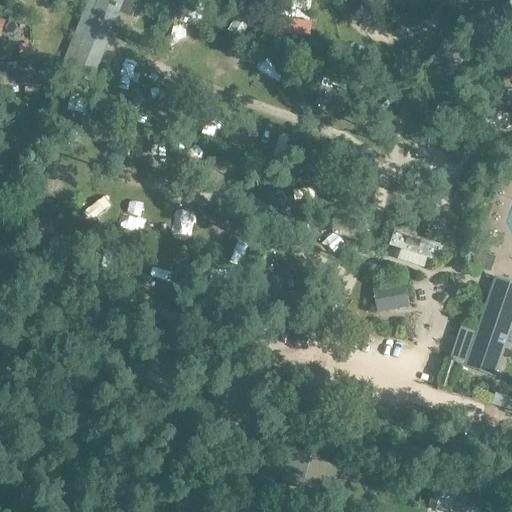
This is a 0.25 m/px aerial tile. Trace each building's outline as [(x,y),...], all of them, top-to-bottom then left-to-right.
[(73,30),(60,69),(92,81),(106,42),(107,41),(111,30),(113,26),(118,12),(131,17),(137,0),(87,0),(76,32),(73,30)] [(245,0),(241,9),(236,7),(231,17),(235,19),(228,31),(241,39),(262,0),(245,0)] [(511,9),(501,9),(501,40),(511,39),(511,9)] [(271,33),(310,38),(312,23),(273,17),(271,33)] [(214,32),(218,24),(210,20),(206,27),(214,32)] [(444,41),(424,70),(445,86),(465,56),(444,41)] [(33,46),(20,46),(20,57),(33,57),(33,46)] [(214,59),(211,77),(229,81),(232,63),(214,59)] [(31,63),(0,64),(0,94),(18,93),(18,86),(33,85),(31,63)] [(85,94),(86,87),(67,86),(66,93),(85,94)] [(34,88),(25,88),(25,96),(34,96),(34,88)] [(74,112),(56,114),(58,133),(76,130),(74,112)] [(301,144),(286,134),(277,150),(292,159),(301,144)] [(86,154),(101,155),(102,136),(87,135),(86,154)] [(333,176),(326,172),(317,192),(324,196),(333,176)] [(135,237),(136,217),(118,216),(118,236),(135,237)] [(440,245),(403,232),(397,247),(435,260),(440,245)] [(188,246),(187,256),(213,259),(214,250),(188,246)] [(278,301),(289,285),(267,270),(256,287),(278,301)] [(465,330),(456,357),(462,363),(462,364),(466,365),(466,367),(494,376),(511,323),(511,285),(496,280),(477,334),(465,330)] [(403,284),(372,290),(376,315),(408,309),(403,284)] [(404,422),(402,427),(409,430),(411,424),(404,422)] [(305,460),(300,483),(338,492),(343,470),(305,460)] [(457,495),(452,511),(480,511),(483,501),(457,495)]
